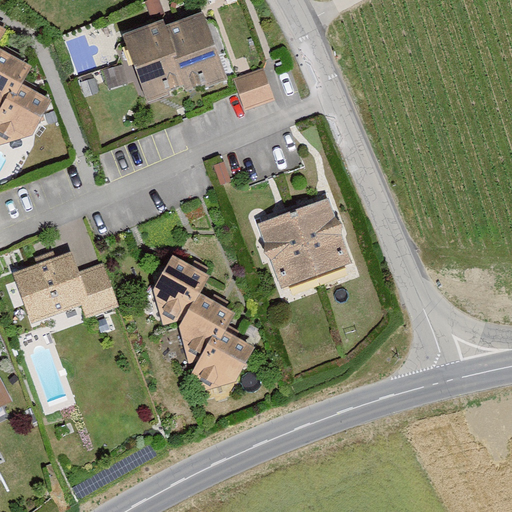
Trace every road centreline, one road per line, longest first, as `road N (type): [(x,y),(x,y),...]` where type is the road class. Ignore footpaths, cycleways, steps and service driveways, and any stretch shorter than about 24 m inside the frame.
road 1 (residential): [(335,96),(5,241)]
road 2 (secondary): [(125,511),(293,430),(453,379)]
road 3 (tertiary): [(335,96),(453,379)]
